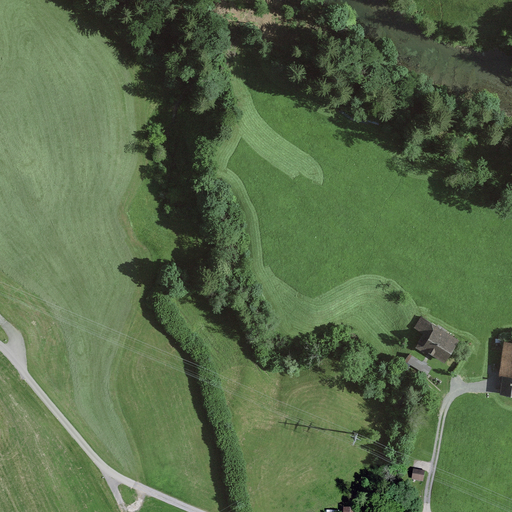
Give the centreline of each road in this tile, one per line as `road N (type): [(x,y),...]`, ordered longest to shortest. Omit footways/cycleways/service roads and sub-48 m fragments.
road 1 (track): [(0,345),(108,473),(204,511)]
road 2 (track): [(475,385),(448,395),(429,511)]
